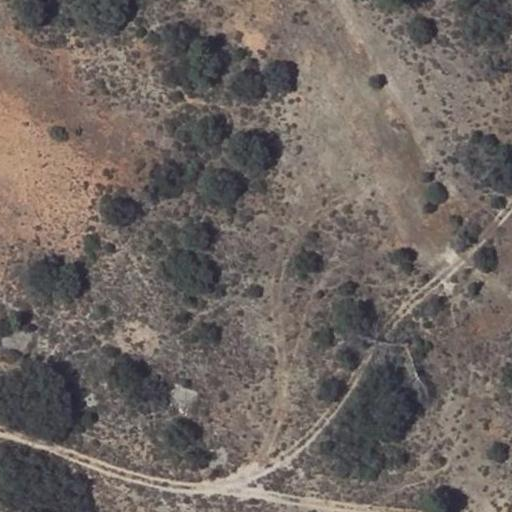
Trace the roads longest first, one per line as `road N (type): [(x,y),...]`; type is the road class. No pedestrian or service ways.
road 1 (track): [(511,191),(296,422),(225,471),(128,474),(0,425)]
road 2 (track): [(225,471),(414,511),(511,510)]
